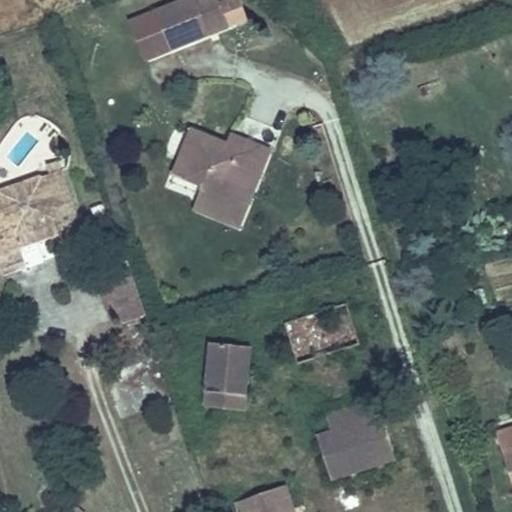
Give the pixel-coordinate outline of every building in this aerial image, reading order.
[(224,0),(180,0),(137,16),(150,50),(232,20),(224,0)] [(207,184),(201,197),(232,211),(259,145),(234,135),(229,144),(195,130),(178,172),(207,184)] [(232,211),(201,197),(196,209),(242,227),(273,151),(259,145),(232,211)] [(32,271),(25,251),(21,239),(62,224),(57,210),(75,203),(64,172),(0,195),(0,239),(6,257),(0,260),(8,279),(32,271)] [(21,239),(25,251),(66,235),(62,224),(21,239)] [(145,305),(130,260),(109,269),(114,287),(100,292),(108,318),(121,314),(145,305)] [(345,302),(282,322),(296,365),(358,344),(345,302)] [(145,305),(121,314),(126,326),(150,318),(145,305)] [(212,341),(204,403),(246,408),(254,346),(212,341)] [(330,431),(312,436),(323,478),(393,455),(380,415),(366,420),(360,403),(325,415),(330,431)] [(509,485),(511,483),(511,439),(496,445),(509,485)] [(292,511),(282,482),(234,497),(239,511),(292,511)]
